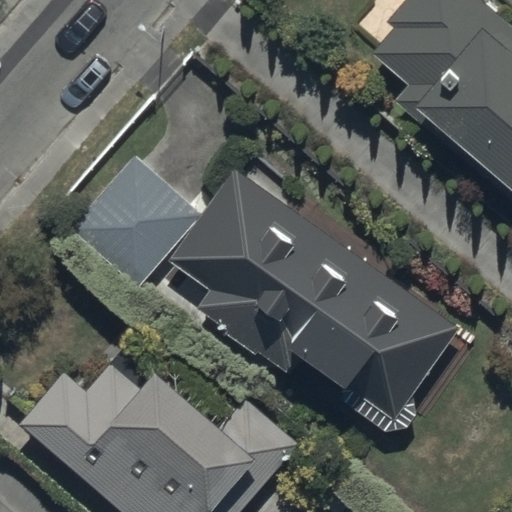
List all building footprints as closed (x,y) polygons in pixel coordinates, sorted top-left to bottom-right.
[(511,10),(500,0),(388,0),(386,2),(391,7),(367,33),(405,66),(391,82),(511,185),(511,10)] [(130,140),(67,212),(133,268),(196,197),(130,140)] [(234,151),(167,243),(208,274),(196,289),(272,344),(290,319),(343,357),(340,361),(393,399),(456,313),(234,151)] [(61,352),(18,403),(141,511),(242,511),(247,506),(235,496),(297,424),(242,377),(224,397),(148,333),(126,359),(106,342),(82,370),(61,352)] [(29,511),(0,486),(0,511),(29,511)]
